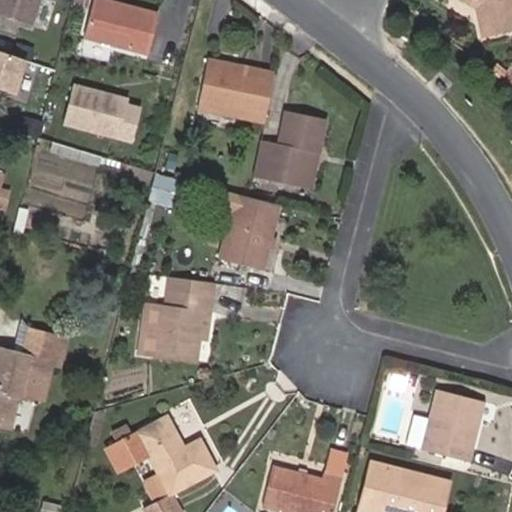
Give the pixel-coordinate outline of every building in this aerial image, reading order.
[(0,0),(0,15),(33,26),(41,0),(0,0)] [(147,54),(157,14),(103,0),(92,0),(83,37),(147,54)] [(511,0),(460,0),(474,9),(480,38),(509,31),(511,26),(511,0)] [(0,53),(0,90),(26,98),(36,65),(0,53)] [(263,123),(273,73),(206,59),(196,109),(263,123)] [(136,146),(148,105),(69,83),(58,124),(136,146)] [(300,187),(308,152),(318,154),(326,119),(284,111),(277,143),(276,151),(258,146),(251,177),(300,187)] [(276,151),(277,143),(259,140),(258,146),(276,151)] [(310,189),(318,154),(308,152),(300,187),(310,189)] [(174,168),(178,155),(169,153),(166,165),(174,168)] [(168,205),(174,179),(155,175),(150,195),(154,196),(153,201),(168,205)] [(0,207),(4,209),(9,191),(0,188),(0,207)] [(270,238),(279,205),(247,197),(236,194),(219,259),(262,270),(268,248),(270,238)] [(274,249),(276,239),(270,238),(268,248),(274,249)] [(200,340),(203,311),(210,312),(213,283),(167,277),(164,305),(143,302),(136,355),(196,363),(200,340)] [(206,340),(210,312),(203,311),(200,340),(206,340)] [(27,326),(20,353),(0,348),(0,426),(9,428),(18,395),(46,402),(56,362),(62,363),(69,336),(27,326)] [(469,462),(483,402),(435,390),(427,419),(413,415),(405,445),(469,462)] [(216,471),(198,438),(183,446),(165,414),(130,434),(115,442),(103,449),(117,473),(148,457),(156,473),(167,495),(153,503),(142,508),(144,511),(180,511),(171,495),(216,471)] [(115,442),(130,434),(126,425),(111,433),(115,442)] [(363,511),(439,511),(447,482),(371,463),(358,511),(363,511)] [(331,511),(341,478),(323,473),(321,479),(272,467),(261,508),(277,511),(331,511)] [(167,495),(156,473),(141,481),(153,503),(167,495)] [(57,511),(58,506),(43,503),(41,511),(57,511)]
